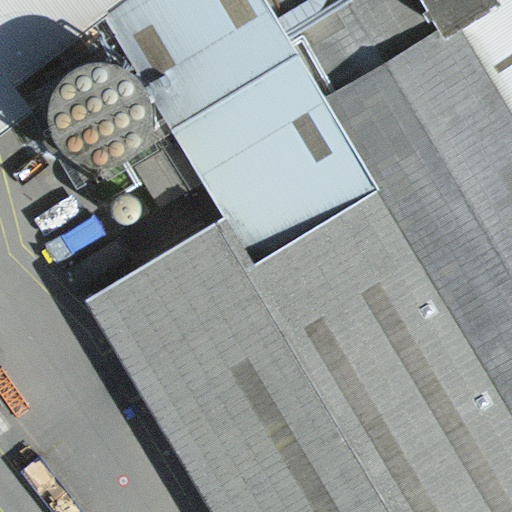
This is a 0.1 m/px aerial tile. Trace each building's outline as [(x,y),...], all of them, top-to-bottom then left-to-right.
[(112,19),(136,0),(0,0),(0,147),(41,117),(21,92),(112,19)] [(383,180),(331,90),(270,0),(136,0),(112,19),(229,205),(257,253),(383,180)] [(463,13),(511,97),(511,0),(270,0),(331,90),(463,13)] [(84,289),(213,511),(511,511),(511,97),(463,13),(331,90),(383,180),(257,253),(229,205),(84,289)] [(111,60),(92,58),(74,63),(53,81),(45,97),(44,117),(52,140),(71,159),(96,166),(121,160),(140,146),(149,127),(151,104),(144,85),(131,69),(111,60)]
